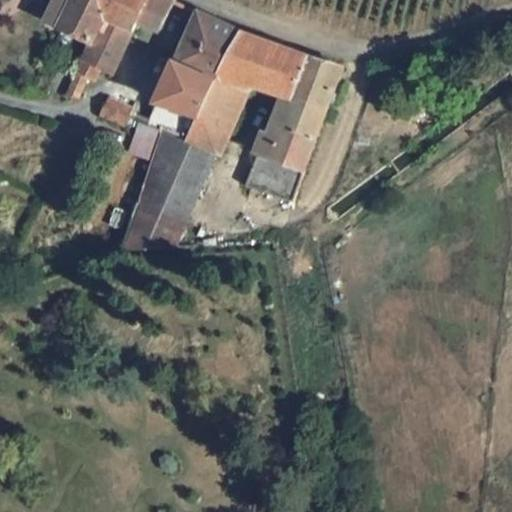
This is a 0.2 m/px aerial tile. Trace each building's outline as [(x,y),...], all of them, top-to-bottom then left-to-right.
[(59,19),(70,0),(47,0),(42,9),(59,19)] [(165,30),(178,1),(176,0),(70,0),(59,19),(86,35),(60,86),(70,92),(81,71),(89,75),(96,61),(112,69),(137,19),(165,30)] [(250,30),(204,11),(149,121),(172,130),(177,121),(199,129),(250,30)] [(177,121),(172,130),(225,151),(253,79),(292,91),(257,183),(302,200),(354,65),(307,51),(250,30),(199,129),(177,121)] [(101,110),(123,119),(129,106),(106,98),(101,110)] [(126,244),(188,243),(225,151),(172,130),(140,198),(126,244)]
